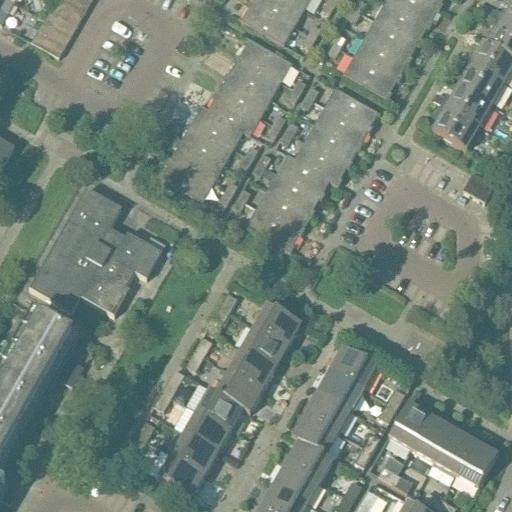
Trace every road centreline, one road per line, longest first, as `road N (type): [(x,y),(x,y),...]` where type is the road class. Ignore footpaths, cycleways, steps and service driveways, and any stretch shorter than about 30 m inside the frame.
road 1 (residential): [(68,90),(119,5),(168,33),(116,119),(87,102)]
road 2 (residential): [(456,288),(465,227),(391,185),(357,237),(427,273)]
